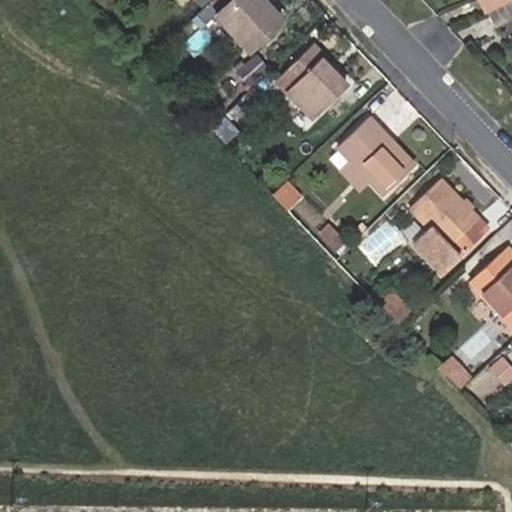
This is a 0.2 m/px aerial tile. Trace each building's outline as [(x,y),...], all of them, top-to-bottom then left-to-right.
[(247,51),(280,20),(261,0),(229,0),(214,15),(247,51)] [(477,0),(484,13),(508,0),(477,0)] [(312,119),(345,87),(319,59),(322,55),(311,44),(287,67),(298,77),(285,90),(312,119)] [(413,166),(367,117),(336,146),(349,160),(369,181),(383,195),(413,166)] [(369,181),(349,160),(339,169),(359,190),(369,181)] [(441,274),(487,230),(438,179),(408,207),(427,227),(411,242),(441,274)] [(292,187),(285,180),(271,194),(278,202),(292,187)] [(342,241),(327,227),(319,235),(333,249),(342,241)] [(511,255),(505,247),(498,254),(511,269),(511,255)] [(511,269),(498,254),(468,281),(511,328),(511,327),(511,269)] [(378,273),(364,257),(354,266),(368,283),(378,273)] [(511,375),(511,370),(501,358),(489,368),(503,384),(511,375)]
